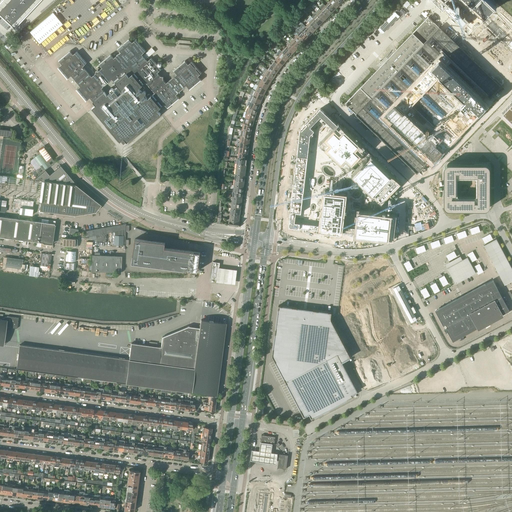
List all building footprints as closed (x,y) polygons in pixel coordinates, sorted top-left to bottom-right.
[(2,0),(1,0),(0,1),(0,6),(8,14),(12,9),(2,0)] [(11,0),(2,0),(12,9),(17,5),(11,0)] [(21,0),(17,5),(27,14),(31,9),(21,0)] [(30,0),(21,0),(31,9),(36,5),(30,0)] [(435,0),(462,25),(464,23),(470,28),(471,28),(477,22),(479,25),(488,15),(487,14),(493,7),(486,0),(435,0)] [(328,1),(324,5),(332,12),(334,10),(335,9),(335,8),(330,2),(328,1)] [(322,10),(321,10),(328,16),(328,15),(329,16),(330,14),(332,12),(324,5),(323,3),(319,7),(322,10)] [(17,5),(12,9),(23,19),(27,14),(17,5)] [(511,22),(496,8),(471,33),(501,62),(503,59),(511,49),(511,22)] [(12,9),(8,14),(18,24),(23,19),(12,9)] [(321,10),(317,15),(323,21),(325,19),(326,19),(327,18),(327,17),(328,16),(321,10)] [(63,25),(53,13),(29,32),(39,44),(63,25)] [(311,16),(313,18),(320,24),(321,24),(322,23),(322,22),(323,21),(317,15),(315,13),(311,16)] [(8,14),(3,19),(13,29),(18,24),(8,14)] [(442,30),(428,17),(388,59),(345,104),(352,110),(369,127),(386,143),(405,161),(417,173),(417,172),(421,177),(435,163),(431,158),(469,119),(474,124),(480,117),(484,112),(480,108),(486,101),(490,97),(495,91),(500,86),(496,82),(493,80),(490,77),(486,73),(442,30)] [(308,21),(309,22),(316,29),(317,27),(318,27),(320,26),(319,25),(320,24),(313,18),(311,21),(310,20),(308,21)] [(309,22),(305,27),(312,33),(313,31),(314,31),(316,30),(315,29),(316,29),(309,22)] [(305,27),(302,30),(308,36),(309,36),(311,35),(310,34),(312,33),(305,27)] [(302,30),(298,34),(304,40),(306,39),(307,39),(308,37),(308,36),(302,30)] [(298,34),(294,39),(300,45),(301,44),(302,44),(303,43),(303,42),(304,40),(298,34)] [(290,40),(288,42),(296,49),(298,47),(298,48),(300,46),(300,45),(294,39),(293,39),(293,38),(290,41),(290,40)] [(70,51),(58,61),(59,62),(59,61),(62,64),(59,67),(58,67),(68,79),(69,78),(68,78),(71,76),(74,79),(75,80),(77,82),(77,83),(78,84),(80,86),(77,89),(76,89),(86,101),(87,100),(90,98),(92,101),(96,105),(92,108),(107,125),(120,141),(121,141),(122,142),(125,142),(126,141),(127,142),(143,128),(144,127),(160,114),(161,114),(157,110),(164,104),(167,107),(167,108),(179,98),(178,97),(176,95),(178,92),(179,92),(180,91),(182,89),(183,88),(186,86),(189,89),(189,90),(201,80),(200,79),(198,76),(201,74),(202,73),(192,61),(191,62),(188,65),(186,62),(185,61),(173,71),(174,71),(177,74),(174,77),(173,77),(173,78),(170,80),(169,81),(166,83),(164,80),(163,79),(163,77),(160,76),(160,75),(157,73),(160,70),(161,69),(151,58),(150,59),(148,61),(145,58),(144,57),(142,54),(145,52),(146,51),(136,39),(135,40),(132,43),(130,40),(129,39),(117,49),(118,50),(118,49),(121,52),(118,55),(116,56),(117,56),(114,58),(111,55),(111,54),(99,64),(100,65),(102,68),(99,70),(98,71),(96,71),(95,73),(94,74),(95,74),(92,77),(89,74),(89,73),(88,73),(86,70),(85,69),(83,66),(86,64),(87,63),(77,51),(76,52),(73,55),(71,52),(70,51)] [(288,45),(286,47),(292,53),(293,53),(295,52),(294,51),(296,49),(288,42),(286,43),(288,45)] [(286,47),(282,51),(288,57),(290,55),(291,56),(292,54),(292,53),(286,47)] [(282,51),(278,56),(285,61),(286,61),(287,59),(288,57),(282,51)] [(278,56),(275,60),(282,65),(283,64),(284,64),(285,62),(285,61),(278,56)] [(274,60),(271,65),(278,70),(279,68),(280,68),(281,66),(282,65),(275,60),(274,60)] [(270,67),(268,69),(275,74),(276,74),(277,73),(277,72),(278,70),(271,65),(270,67)] [(262,73),(263,73),(265,74),(272,79),(273,77),(274,77),(275,75),(275,74),(268,69),(265,68),(262,73)] [(261,80),(269,85),(269,84),(269,83),(270,83),(271,82),(271,81),(272,79),(265,74),(263,73),(262,75),(263,76),(261,80)] [(269,85),(261,80),(259,79),(256,84),(258,85),(266,89),(267,87),(267,88),(269,85),(268,85),(269,85)] [(258,86),(256,91),(263,94),(264,94),(265,92),(266,89),(258,85),(258,86)] [(256,91),(253,96),(261,99),(262,97),(263,97),(263,95),(263,94),(256,91)] [(253,96),(251,101),(259,104),(260,104),(260,102),(260,101),(261,99),(253,96)] [(249,106),(249,107),(257,110),(258,107),(259,107),(259,105),(259,104),(251,101),(249,106)] [(511,102),(502,113),(511,122),(511,102)] [(249,107),(247,112),(255,115),(255,114),(256,114),(257,112),(256,112),(257,110),(249,107)] [(357,227),(341,225),(345,194),(324,191),(321,225),(295,222),(296,212),(301,213),(310,135),(314,131),(312,128),(322,117),(323,118),(322,120),(333,131),(322,142),(347,166),(359,153),(367,161),(356,173),(354,175),(356,176),(358,178),(359,177),(362,179),(361,181),(363,182),(362,183),(364,185),(366,183),(369,186),(368,187),(369,189),(371,191),(373,189),(376,192),(374,194),(376,195),(376,196),(378,198),(379,197),(380,198),(381,198),(384,194),(386,195),(393,187),(392,186),(396,182),(394,181),(395,180),(371,157),(363,149),(339,126),(320,108),(300,129),(289,226),(320,230),(340,232),(356,234),(392,239),(394,216),(359,212),(357,227)] [(242,130),(241,136),(250,137),(250,136),(251,135),(250,134),(251,131),(242,129),(242,130)] [(43,170),(54,161),(52,159),(43,146),(38,150),(40,153),(34,157),(40,166),(35,170),(37,172),(42,169),(43,170)] [(447,167),(447,168),(446,169),(446,170),(445,171),(445,202),(446,203),(446,204),(447,205),(447,206),(448,207),(449,208),(450,208),(452,208),(482,208),(483,208),(484,208),(485,207),(486,207),(487,206),(487,205),(488,204),(488,203),(488,202),(488,188),(488,171),(488,170),(488,169),(487,168),(486,167),(485,166),(484,166),(483,166),(482,165),(474,165),(451,165),(450,166),(449,166),(448,167),(447,167)] [(76,185),(75,185),(74,185),(74,184),(73,184),(74,182),(60,166),(49,175),(45,170),(39,175),(34,179),(43,181),(43,184),(39,210),(74,215),(95,212),(100,205),(76,185)] [(435,183),(430,186),(434,194),(439,191),(435,183)] [(20,203),(19,209),(19,212),(19,214),(31,215),(32,209),(33,201),(21,199),(20,202),(20,203)] [(0,216),(0,226),(53,234),(54,224),(0,216)] [(84,231),(84,237),(85,237),(112,232),(125,230),(126,225),(126,224),(84,231)] [(53,234),(0,226),(0,237),(51,244),(53,234)] [(486,235),(486,227),(482,227),(482,226),(475,226),(475,235),(486,235)] [(125,230),(112,232),(112,245),(125,245),(125,230)] [(165,243),(153,241),(135,239),(132,263),(198,271),(200,252),(192,251),(165,248),(165,243)] [(484,246),(504,285),(511,280),(511,268),(497,240),(484,246)] [(75,251),(67,251),(67,261),(75,262),(75,251)] [(47,268),(49,268),(51,254),(41,253),(40,265),(47,266),(47,268)] [(91,271),(121,273),(121,256),(91,255),(91,271)] [(476,273),(468,256),(462,259),(461,256),(445,263),(455,283),(476,273)] [(297,260),(277,259),(276,273),(280,273),(280,275),(281,275),(281,273),(289,274),(290,270),(292,270),(292,266),(294,267),(294,263),(296,264),(297,260)] [(210,278),(211,279),(211,278),(217,279),(218,279),(217,278),(219,263),(220,263),(219,263),(213,262),(214,262),(213,262),(210,278)] [(225,269),(219,268),(217,283),(223,284),(235,285),(237,271),(225,269)] [(457,299),(457,298),(447,304),(435,310),(443,325),(445,324),(447,328),(446,329),(453,341),(478,327),(478,328),(483,326),(497,318),(498,318),(502,315),(502,314),(509,310),(493,280),(485,284),(485,283),(457,299)] [(338,318),(358,363),(382,353),(383,355),(396,350),(394,345),(402,342),(383,299),(338,318)] [(275,331),(272,356),(284,379),(301,411),(304,417),(309,414),(311,418),(324,412),(347,399),(352,397),(351,394),(357,391),(356,388),(354,385),(342,362),(346,359),(347,359),(350,357),(343,343),(341,339),(332,322),(330,319),(331,316),(331,312),(313,310),(313,311),(297,309),(297,308),(292,307),(278,306),(275,331)] [(3,317),(3,318),(0,317),(0,344),(3,345),(4,329),(4,327),(4,329),(9,330),(10,327),(15,328),(17,317),(5,316),(5,317),(3,317)] [(199,393),(206,394),(216,395),(222,349),(225,323),(200,320),(199,328),(188,327),(162,337),(160,347),(131,343),(129,360),(19,345),(16,369),(106,380),(126,383),(197,393),(199,393)] [(511,353),(500,359),(494,347),(462,361),(473,386),(506,371),(511,368),(511,353)] [(260,443),(274,444),(275,437),(261,435),(260,443)] [(271,452),(272,443),(261,441),(260,450),(252,449),(250,460),(276,463),(277,453),(271,452)] [(277,467),(281,468),(286,469),(288,455),(284,454),(279,454),(277,467)] [(127,480),(129,480),(138,481),(139,471),(130,470),(130,473),(128,473),(127,480)] [(128,487),(127,490),(136,491),(138,481),(129,480),(128,483),(127,482),(127,487),(128,487)] [(126,497),(126,500),(135,501),(136,491),(127,490),(127,493),(126,492),(125,497),(126,497)] [(268,511),(269,504),(270,501),(272,501),(272,500),(273,498),(273,497),(273,496),(273,494),(273,493),(271,493),(270,493),(270,494),(268,494),(266,494),(260,493),(259,493),(259,494),(258,499),(257,505),(258,505),(258,508),(257,511),(268,511)] [(125,500),(124,507),(123,506),(122,510),(134,511),(135,501),(126,500),(125,500)]
